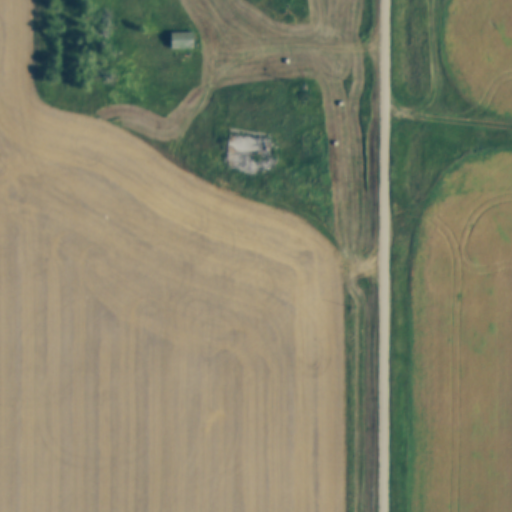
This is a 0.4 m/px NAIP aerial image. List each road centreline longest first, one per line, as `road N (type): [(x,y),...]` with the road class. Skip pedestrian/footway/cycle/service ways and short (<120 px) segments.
road 1 (residential): [(384,511),(385,0)]
road 2 (track): [(34,0),(34,86),(72,120),(172,122),(199,103),(224,50),(245,35),(385,44)]
